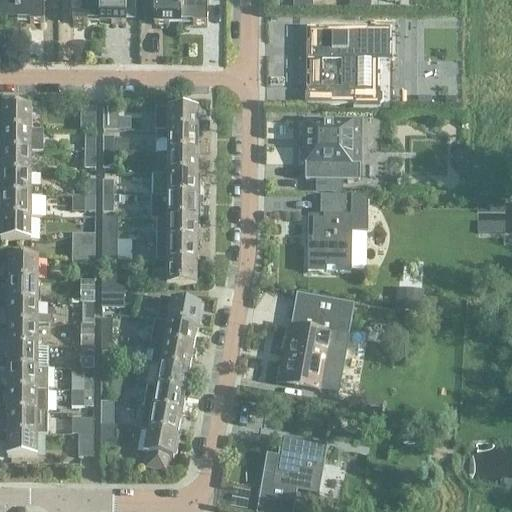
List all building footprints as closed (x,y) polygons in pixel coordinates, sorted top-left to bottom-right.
[(18,23),(18,0),(0,0),(0,24),(6,25),(6,23),(18,23)] [(44,0),(18,0),(18,23),(30,23),(30,25),(45,25),(44,0)] [(100,24),(99,0),(73,0),(73,25),(88,26),(88,24),(100,24)] [(126,26),(126,0),(99,0),(100,24),(112,24),(112,26),(126,26)] [(169,24),(181,25),(181,0),(154,0),(155,26),(169,26),(169,24)] [(181,0),(181,25),(193,25),(193,27),(208,27),(207,0),(181,0)] [(309,94),(307,94),(305,95),(306,104),(308,106),(353,106),(353,110),(380,110),(380,106),(382,104),(382,96),(380,94),(380,91),(378,90),(378,78),(380,78),(380,74),(378,74),(378,63),(393,63),(393,59),(390,58),(390,46),(393,46),(393,42),(390,42),(390,30),(342,30),(342,27),(339,27),(339,30),(310,30),(310,46),(308,46),(306,48),(306,56),(307,58),(310,58),(309,94)] [(2,109),(2,132),(32,132),(32,109),(2,109)] [(96,110),(84,109),(82,109),(81,132),(96,133),(96,110)] [(119,110),(116,110),(104,110),(104,132),(119,133),(119,110)] [(169,110),(169,133),(198,134),(198,111),(169,110)] [(304,167),(305,167),(305,183),(360,183),(361,124),(305,123),(304,167)] [(32,132),(2,132),(2,154),(31,154),(42,154),(42,132),(32,132)] [(169,155),(198,156),(198,134),(169,133),(155,133),(155,143),(169,143),(169,155)] [(85,155),(96,155),(96,139),(86,139),(85,155)] [(103,155),(114,155),(115,139),(104,139),(103,155)] [(31,176),(31,154),(2,154),(2,176),(31,176)] [(96,155),(85,155),(85,171),(96,171),(96,155)] [(114,155),(103,155),(103,171),(114,171),(114,155)] [(168,177),(198,178),(198,156),(169,155),(168,177)] [(1,198),(31,198),(42,198),(42,188),(31,188),(31,176),(2,176),(1,198)] [(153,199),(198,200),(198,178),(168,177),(153,177),(153,199)] [(85,199),(96,199),(96,182),(85,182),(85,199)] [(103,199),(114,199),(114,183),(103,183),(103,199)] [(31,198),(1,198),(1,220),(31,220),(31,198)] [(368,235),(369,199),(325,198),(324,221),(313,221),(313,240),(308,240),(308,274),(327,274),(327,269),(337,270),(337,274),(351,275),(352,234),(368,235)] [(96,199),(85,199),(85,214),(96,215),(96,199)] [(114,199),(103,199),(103,215),(114,215),(114,199)] [(197,222),(198,200),(153,199),(153,207),(158,207),(157,221),(197,222)] [(31,243),(31,221),(31,220),(1,220),(1,243),(31,243)] [(157,243),(197,244),(197,222),(157,221),(157,243)] [(103,244),(114,244),(114,227),(104,227),(103,244)] [(72,251),(95,252),(95,237),(73,237),(72,251)] [(197,266),(197,244),(157,243),(157,265),(167,265),(197,266)] [(114,244),(103,244),(103,259),(114,259),(114,244)] [(95,252),(72,251),(72,267),(95,267),(95,252)] [(9,260),(9,283),(39,283),(39,260),(9,260)] [(197,289),(197,266),(167,265),(167,288),(197,289)] [(102,294),(125,295),(125,280),(102,280),(102,294)] [(38,305),(39,283),(9,283),(9,305),(38,305)] [(82,305),(95,305),(95,283),(82,283),(82,305)] [(422,314),(424,292),(396,290),(394,311),(422,314)] [(125,295),(102,294),(102,311),(125,311),(125,295)] [(281,386),(321,394),(338,397),(355,306),(297,296),(281,386)] [(157,323),(197,330),(201,308),(161,301),(157,323)] [(52,328),(52,327),(52,318),(38,318),(38,305),(9,305),(9,327),(38,327),(38,328),(52,328)] [(82,327),(95,327),(95,305),(82,305),(82,327)] [(102,337),(113,337),(113,322),(102,322),(102,337)] [(197,330),(157,323),(155,323),(151,344),(152,344),(193,352),(197,330)] [(8,349),(38,349),(38,328),(38,327),(9,327),(8,349)] [(95,327),(82,327),(82,349),(95,350),(95,327)] [(113,337),(102,337),(102,354),(113,354),(113,337)] [(151,367),(189,374),(193,352),(152,344),(150,352),(154,353),(151,367)] [(8,371),(49,371),(49,349),(38,349),(8,349),(8,371)] [(95,350),(82,349),(82,371),(95,371),(95,350)] [(110,381),(112,381),(113,366),(102,366),(102,381),(110,381)] [(156,390),(185,395),(189,374),(151,367),(148,388),(156,390)] [(49,371),(8,371),(8,393),(49,393),(49,371)] [(83,393),(94,393),(95,377),(84,377),(83,393)] [(110,381),(102,381),(101,398),(112,398),(112,381),(110,381)] [(152,412),(181,417),(185,395),(156,390),(148,388),(144,410),(152,412)] [(49,415),(49,393),(8,393),(8,415),(37,415),(49,415)] [(94,393),(83,393),(83,409),(94,409),(94,393)] [(381,420),(384,404),(360,400),(357,416),(381,420)] [(101,427),(112,427),(113,411),(102,411),(101,427)] [(148,433),(177,439),(181,417),(152,412),(148,433)] [(8,437),(37,437),(37,415),(8,415),(8,437)] [(83,437),(94,438),(94,421),(83,421),(83,437)] [(372,435),(391,439),(393,425),(374,421),(372,435)] [(116,427),(112,427),(101,427),(101,450),(116,450),(116,427)] [(177,439),(148,433),(144,456),(149,457),(147,472),(168,476),(171,461),(173,461),(177,439)] [(37,460),(37,437),(8,437),(8,460),(37,460)] [(79,460),(94,460),(94,438),(83,437),(79,437),(79,460)] [(319,496),(328,448),(282,439),(274,488),(286,490),(283,506),(260,502),(258,511),(294,511),(298,493),(319,496)]
